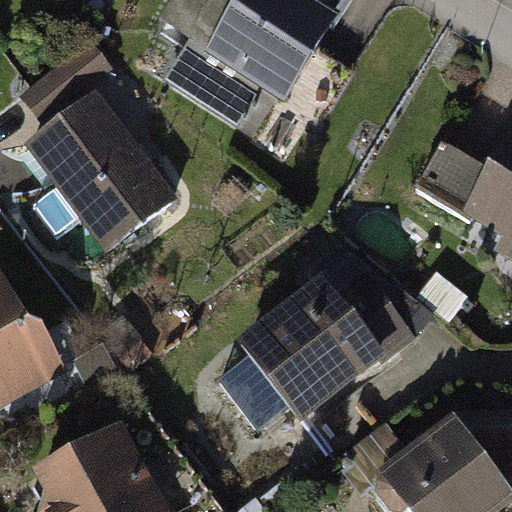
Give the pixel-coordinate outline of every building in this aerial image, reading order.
[(252,90),(293,116),(344,34),(289,0),(189,0),(167,37),(206,61),(199,72),(245,101),(252,90)] [(25,155),(107,266),(175,215),(94,105),(25,155)] [(511,265),(511,159),(472,229),(507,248),(501,259),(511,265)] [(246,364),(300,435),(413,350),(359,279),(246,364)] [(0,426),(59,394),(0,289),(0,426)] [(511,511),(511,429),(461,432),(382,496),(395,511),(511,511)] [(44,511),(156,511),(117,442),(32,490),(44,511)]
